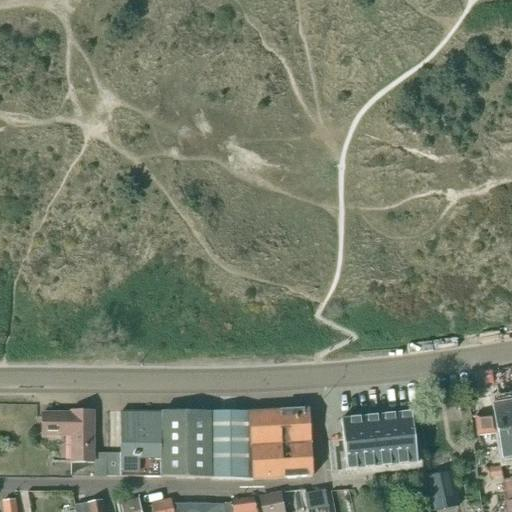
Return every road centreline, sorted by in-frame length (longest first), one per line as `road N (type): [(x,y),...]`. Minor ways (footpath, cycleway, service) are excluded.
road 1 (residential): [(0,483),(325,486),(317,377)]
road 2 (tertiary): [(0,382),(317,377)]
road 3 (tertiary): [(317,377),(511,354)]
